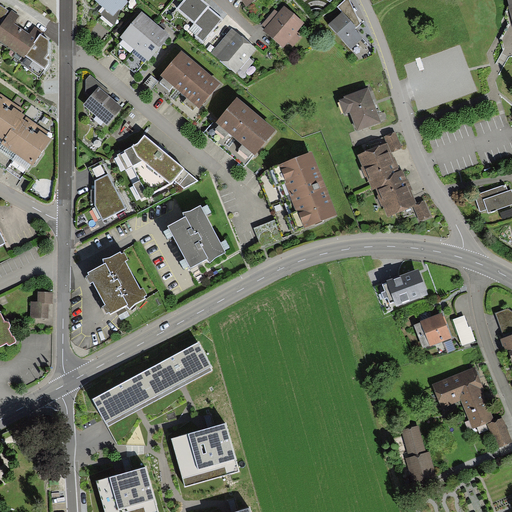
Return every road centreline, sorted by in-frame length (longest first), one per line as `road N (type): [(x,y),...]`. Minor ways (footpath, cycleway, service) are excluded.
road 1 (secondary): [(70,382),(303,259),(393,244),(461,257)]
road 2 (residential): [(364,0),(420,163),(462,239),(461,257)]
road 3 (residential): [(255,213),(235,184),(84,57),(66,52)]
road 4 (residential): [(64,220),(66,52)]
road 5 (residential): [(70,382),(62,349),(64,220)]
road 6 (residential): [(484,265),(477,286),(482,332),(511,404)]
road 7 (residential): [(72,511),(67,414),(57,388)]
